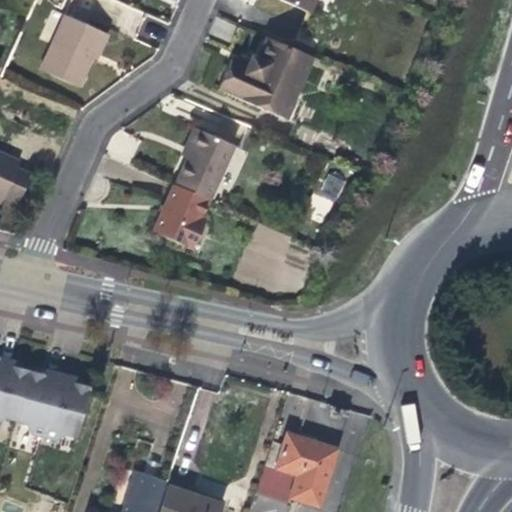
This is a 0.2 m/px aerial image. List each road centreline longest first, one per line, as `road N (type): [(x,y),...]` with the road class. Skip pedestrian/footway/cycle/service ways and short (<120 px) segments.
road 1 (residential): [(203,0),(182,49),(87,116),(24,282)]
road 2 (tertiary): [(196,321),(412,396)]
road 3 (tertiary): [(403,283),(359,315),(312,331),(196,321)]
road 4 (tertiary): [(24,282),(196,321)]
